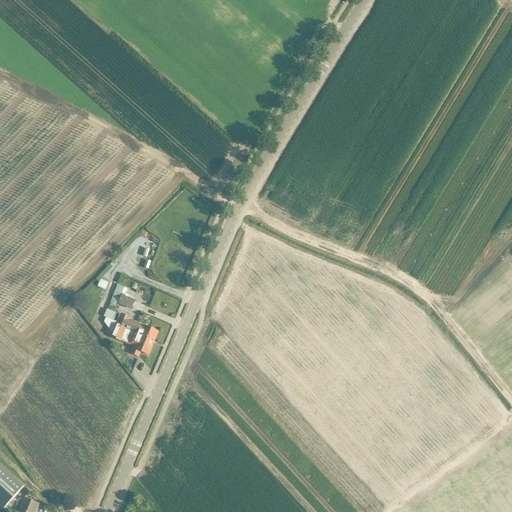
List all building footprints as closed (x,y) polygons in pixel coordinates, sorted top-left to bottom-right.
[(97,287),(105,290),(109,280),(102,277),(97,287)] [(132,309),(135,301),(125,297),(128,290),(119,285),(110,304),(116,307),(118,303),(132,309)] [(120,314),(115,324),(126,328),(133,331),(154,340),(158,332),(145,327),(130,321),(131,318),(120,314)] [(154,340),(133,331),(126,328),(115,324),(113,323),(113,321),(105,318),(104,322),(109,329),(106,331),(111,337),(121,341),(123,336),(133,340),(131,345),(134,346),(131,353),(139,357),(141,352),(148,355),(154,340)] [(0,505),(4,509),(24,486),(0,464),(0,505)] [(20,511),(35,511),(38,505),(24,499),(20,511)]
